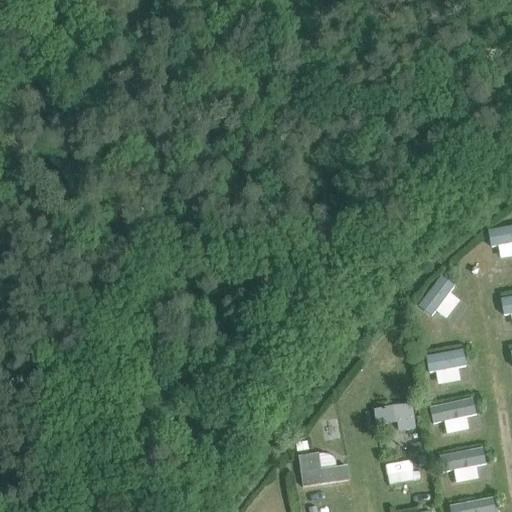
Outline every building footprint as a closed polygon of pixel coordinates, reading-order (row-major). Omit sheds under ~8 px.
[(511,257),(511,226),(488,231),(494,261),(511,257)] [(421,306),(447,322),(464,294),(438,279),(421,306)] [(505,328),(511,327),(511,296),(502,297),(505,328)] [(428,375),(436,374),(438,385),(460,383),(459,369),(467,368),(465,350),(426,354),(428,375)] [(433,425),(445,423),(446,435),(469,431),(467,417),(477,416),(474,399),(430,406),(433,425)] [(413,404),(375,410),(379,436),(417,430),(413,404)] [(478,466),(487,465),(484,449),(444,455),(446,470),(455,469),(457,483),(479,480),(478,466)] [(302,488),(349,482),(347,464),(334,466),(332,451),(297,456),(302,488)] [(384,460),(385,477),(426,476),(425,459),(384,460)] [(496,511),(495,498),(450,504),(451,511),(496,511)]
